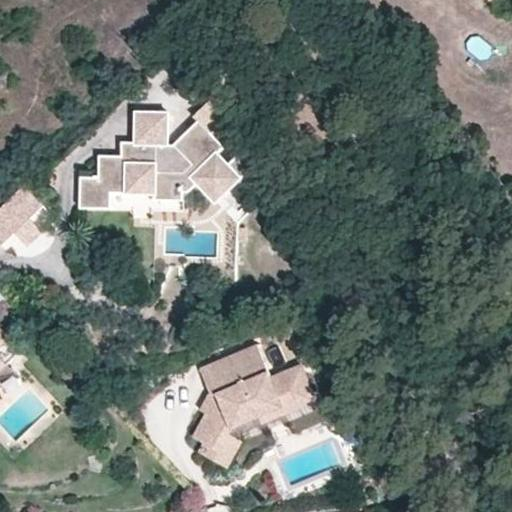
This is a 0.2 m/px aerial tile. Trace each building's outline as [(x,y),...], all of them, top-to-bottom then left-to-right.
[(104,153),(103,175),(103,177),(113,177),(113,189),(115,189),(157,190),(158,196),(186,196),(186,188),(192,189),(201,181),(221,199),(227,192),(245,174),(221,149),(227,143),(203,118),(177,144),(193,161),(187,168),(161,167),(161,140),(172,141),(172,110),(141,109),(140,140),(126,154),(104,153)] [(126,140),(126,154),(140,140),(126,140)] [(103,177),(103,175),(85,175),(85,205),(115,205),(115,189),(113,189),(113,177),(103,177)] [(0,210),(0,243),(3,246),(43,207),(24,187),(0,210)] [(227,192),(221,199),(236,214),(242,208),(227,192)] [(43,207),(3,246),(11,255),(51,216),(43,207)] [(186,251),(174,251),(175,263),(186,263),(186,254),(186,251)] [(0,363),(6,358),(9,362),(25,347),(0,319),(0,363)] [(209,358),(219,383),(223,390),(216,401),(202,426),(213,432),(229,440),(233,431),(236,426),(263,413),(284,404),(289,411),(321,397),(302,357),(280,366),(265,334),(209,358)] [(223,390),(219,383),(211,397),(216,401),(223,390)] [(266,420),(289,411),(284,404),(263,413),(266,420)] [(247,438),(233,431),(229,440),(213,432),(204,448),(232,463),(247,438)]
